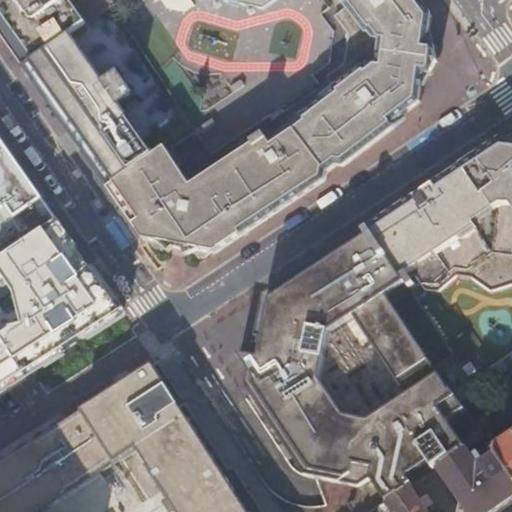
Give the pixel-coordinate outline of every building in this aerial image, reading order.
[(25,0),(0,0),(0,34),(3,39),(36,18),(36,17),(25,0)] [(24,69),(71,35),(112,5),(108,0),(61,0),(36,17),(36,18),(3,39),(24,69)] [(61,0),(25,0),(36,17),(61,0)] [(175,162),(168,150),(135,173),(108,190),(145,243),(216,253),(325,180),(329,172),(354,156),(356,160),(399,131),(396,127),(392,121),(401,114),(406,121),(427,107),(430,77),(431,62),(432,48),(432,47),(432,43),(433,34),(435,18),(427,8),(421,0),(393,0),(350,29),(355,36),(352,65),(332,79),(340,91),(343,96),(329,106),(328,105),(307,119),(308,121),(273,145),(267,135),(201,180),(203,183),(194,189),(175,162)] [(350,29),(393,0),(191,0),(196,7),(206,0),(210,0),(213,4),(219,5),(222,9),(226,10),(230,7),(251,9),(254,13),(258,14),(263,11),(269,12),(285,0),(354,0),(359,5),(354,9),(342,17),(350,29)] [(347,0),(354,9),(359,5),(354,0),(347,0)] [(134,172),(156,157),(120,106),(136,95),(120,73),(104,83),(71,35),(24,69),(108,190),(134,172)] [(434,47),(432,47),(432,48),(431,62),(444,63),(439,48),(434,47)] [(225,56),(223,53),(213,60),(216,66),(225,60),(225,56)] [(431,62),(430,77),(436,78),(444,63),(431,62)] [(343,96),(340,91),(325,101),(328,105),(329,106),(343,96)] [(178,104),(181,109),(182,109),(183,109),(197,99),(198,97),(195,93),(178,104)] [(392,121),(396,127),(406,121),(401,114),(392,121)] [(0,255),(2,259),(58,223),(0,139),(0,255)] [(511,141),(501,140),(448,175),(511,261),(511,141)] [(180,158),(173,147),(168,150),(175,162),(180,158)] [(167,149),(156,157),(134,172),(108,190),(135,173),(168,150),(167,149)] [(511,261),(448,175),(368,227),(412,292),(414,291),(410,284),(414,282),(424,296),(436,298),(457,284),(469,288),(474,292),(511,267),(511,261)] [(0,322),(33,371),(121,314),(58,223),(2,259),(0,260),(0,322)] [(412,292),(368,227),(349,240),(389,298),(404,288),(409,294),(412,292)] [(410,490),(414,485),(410,481),(432,467),(435,470),(440,469),(439,468),(465,450),(476,443),(485,437),(474,422),(389,298),(349,240),(259,301),(264,327),(256,368),(244,391),(301,476),(377,490),(387,504),(410,489),(410,490)] [(511,267),(474,292),(486,300),(510,294),(511,294),(511,267)] [(264,327),(259,301),(257,302),(243,390),(244,391),(256,368),(264,327)] [(169,390),(154,366),(29,446),(72,509),(83,502),(90,511),(137,511),(215,461),(169,390)] [(485,437),(488,442),(496,436),(483,417),(474,422),(485,437)] [(440,469),(469,511),(494,511),(497,510),(511,499),(511,476),(494,450),(488,442),(485,437),(476,443),(489,462),(479,469),(465,450),(439,468),(440,469)] [(511,437),(494,450),(511,476),(511,437)] [(29,446),(0,464),(0,511),(246,511),(215,461),(137,511),(90,511),(83,502),(72,509),(29,446)] [(435,470),(432,467),(410,481),(414,485),(418,485),(425,483),(430,479),(432,476),(435,470)] [(426,511),(410,490),(410,489),(387,504),(392,511),(426,511)]
